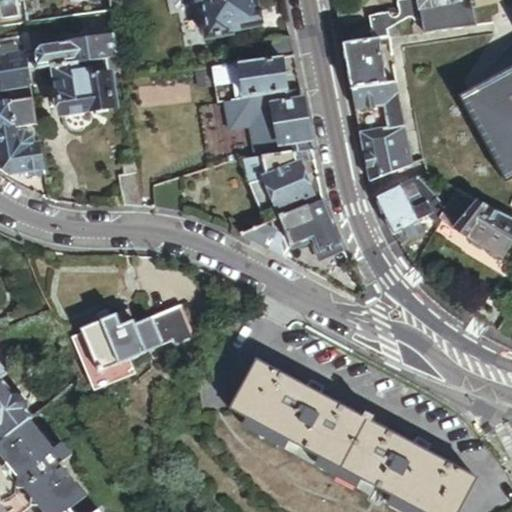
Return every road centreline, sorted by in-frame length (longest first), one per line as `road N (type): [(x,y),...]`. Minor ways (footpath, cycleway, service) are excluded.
road 1 (residential): [(0,210),(49,231),(169,240),(383,340),(459,350)]
road 2 (secondary): [(459,350),(396,288),(353,201),(311,0)]
